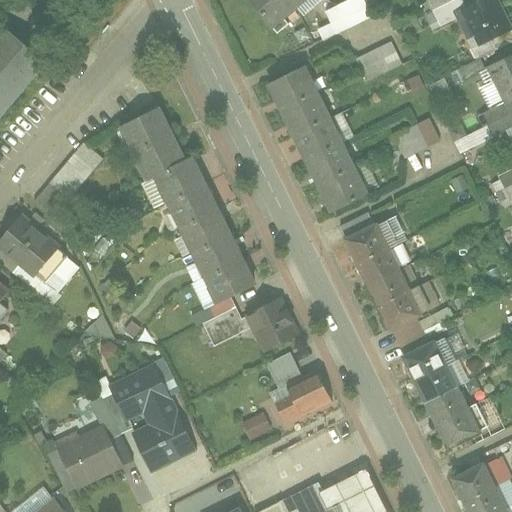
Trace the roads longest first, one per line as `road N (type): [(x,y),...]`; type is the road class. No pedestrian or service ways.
road 1 (tertiary): [(178,0),(432,511)]
road 2 (residential): [(0,197),(170,0)]
